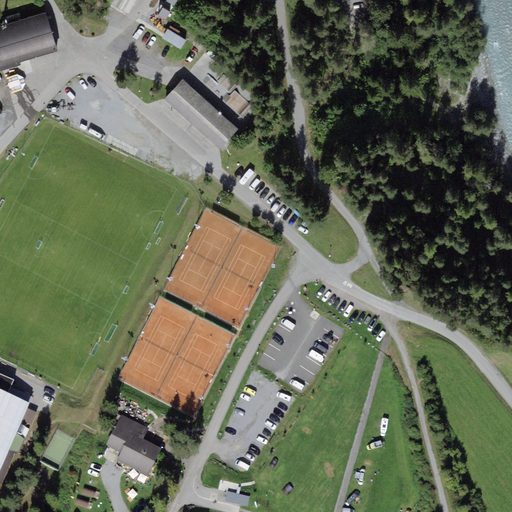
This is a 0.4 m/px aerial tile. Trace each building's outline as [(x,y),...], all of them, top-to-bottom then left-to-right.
[(134,0),(112,0),(110,5),(127,14),(134,0)] [(46,10),(0,24),(0,66),(0,68),(49,52),(59,49),(46,10)] [(235,128),(179,80),(162,100),(200,134),(216,148),(217,148),(235,128)] [(0,469),(26,408),(0,396),(0,469)] [(149,430),(121,417),(107,448),(120,454),(117,462),(147,476),(159,449),(144,442),(149,430)] [(97,490),(84,486),(82,493),(94,497),(97,490)] [(239,497),(225,494),(223,503),(237,507),(239,497)] [(89,501),(77,498),(75,504),(87,508),(89,501)]
